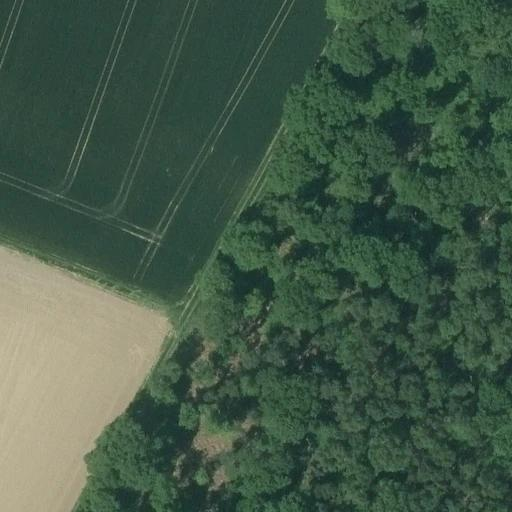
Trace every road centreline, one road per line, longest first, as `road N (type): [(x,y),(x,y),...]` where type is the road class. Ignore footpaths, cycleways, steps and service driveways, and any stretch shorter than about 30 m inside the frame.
road 1 (track): [(358,31),(187,321),(87,511)]
road 2 (track): [(187,321),(0,247)]
road 3 (track): [(358,31),(511,56)]
